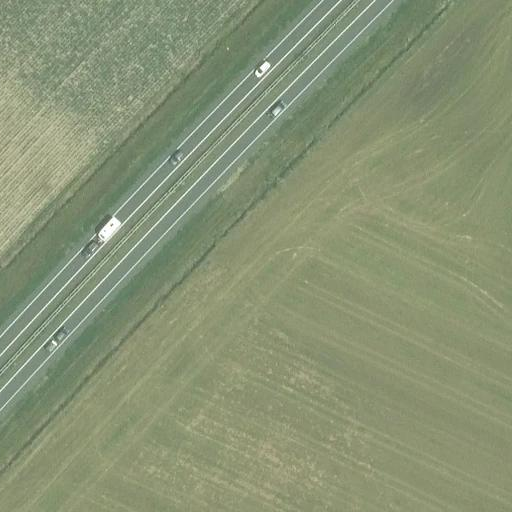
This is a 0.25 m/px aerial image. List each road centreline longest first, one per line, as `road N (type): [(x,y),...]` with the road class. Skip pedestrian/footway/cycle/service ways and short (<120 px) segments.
road 1 (trunk): [(0,400),(385,0)]
road 2 (trunk): [(334,0),(0,349)]
